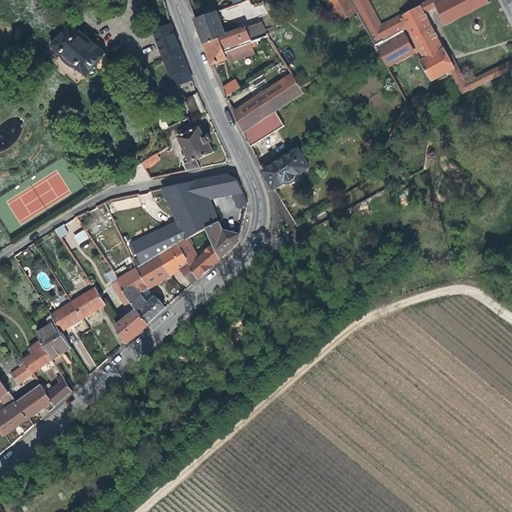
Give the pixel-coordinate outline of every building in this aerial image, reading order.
[(358,12),(351,0),(328,0),(340,22),(358,12)] [(381,28),(365,0),(351,0),(358,12),(376,45),(387,39),(404,29),(398,19),(381,28)] [(433,0),(421,6),(424,11),(436,5),(444,0),(433,0)] [(445,23),(489,0),(488,0),(444,0),(436,5),(445,23)] [(511,0),(502,0),(511,20),(511,0)] [(424,11),(421,6),(398,19),(404,29),(407,27),(424,59),(420,61),(431,78),(432,81),(452,70),(455,69),(449,57),(424,11)] [(199,27),(220,19),(217,11),(196,19),(199,27)] [(251,43),(271,37),(263,22),(226,35),(220,19),(199,27),(205,44),(221,38),(226,52),(251,43)] [(107,54),(72,24),(54,46),(58,50),(61,52),(63,54),(64,56),(66,59),(69,62),(70,63),(74,66),(77,67),(79,68),(88,76),(90,74),(91,76),(95,76),(98,72),(97,68),(96,67),(107,54)] [(190,73),(171,24),(153,31),(172,80),(190,73)] [(230,63),(256,53),(251,43),(226,52),(221,38),(205,44),(213,64),(228,59),(230,63)] [(463,92),(511,68),(511,61),(466,84),(452,55),(449,57),(455,69),(452,70),(463,92)] [(193,80),(190,73),(172,80),(175,87),(193,80)] [(276,111),(305,92),(302,87),(293,73),(234,112),(244,132),(276,111)] [(226,95),(241,88),(236,79),(222,86),(226,95)] [(206,111),(199,93),(186,99),(193,116),(206,111)] [(169,127),(161,110),(154,113),(162,131),(169,127)] [(251,147),(285,126),(276,111),(244,132),(251,147)] [(214,152),(210,143),(213,141),(210,135),(205,137),(201,127),(180,137),(191,163),(184,165),(187,171),(201,168),(197,160),(214,152)] [(299,175),(311,167),(300,150),(264,172),(275,189),(287,182),(292,183),(297,179),(299,175)] [(145,169),(157,162),(154,157),(143,164),(145,169)] [(224,230),(220,222),(216,223),(212,213),(204,217),(196,196),(208,194),(232,189),(238,208),(247,209),(249,202),(238,178),(237,178),(231,175),(164,188),(186,239),(187,240),(188,239),(207,229),(215,245),(222,259),(238,244),(241,235),(224,230)] [(220,222),(208,194),(196,196),(204,217),(212,213),(216,223),(220,222)] [(115,201),(117,210),(140,206),(138,197),(115,201)] [(69,233),(64,225),(55,230),(61,238),(69,233)] [(78,244),(89,238),(84,229),(73,235),(78,244)] [(199,279),(222,259),(215,245),(199,258),(188,239),(187,240),(186,239),(178,243),(199,279)] [(199,279),(178,243),(158,255),(170,276),(182,269),(194,283),(199,279)] [(32,254),(29,249),(24,252),(27,257),(32,254)] [(155,296),(148,288),(170,276),(158,255),(138,268),(119,279),(119,280),(121,283),(123,286),(124,288),(126,293),(130,300),(138,311),(139,309),(149,323),(166,308),(156,296),(155,296)] [(112,270),(104,274),(109,283),(117,279),(112,270)] [(149,323),(139,309),(138,311),(130,300),(126,293),(124,288),(123,286),(121,283),(119,280),(112,285),(131,314),(118,326),(117,326),(120,330),(119,331),(127,342),(149,323)] [(107,304),(97,287),(75,301),(85,318),(106,305),(107,304)] [(85,318),(75,301),(52,315),(56,322),(62,332),(85,318)] [(56,322),(52,315),(49,317),(48,319),(48,322),(51,326),(56,322)] [(72,348),(62,332),(56,322),(51,326),(37,334),(42,341),(54,359),(53,360),(55,363),(63,358),(61,355),(72,348)] [(34,373),(53,360),(54,359),(42,341),(29,350),(32,356),(25,361),(27,364),(33,374),(34,373)] [(19,383),(33,374),(27,364),(13,374),(19,383)] [(73,391),(62,374),(57,377),(61,382),(49,393),(53,400),(52,401),(52,402),(56,407),(73,391)] [(11,392),(0,375),(0,399),(0,400),(1,399),(8,408),(0,414),(0,429),(3,433),(5,436),(6,435),(30,418),(18,402),(11,392)] [(30,418),(52,402),(52,401),(53,400),(49,393),(42,384),(18,402),(30,418)]
